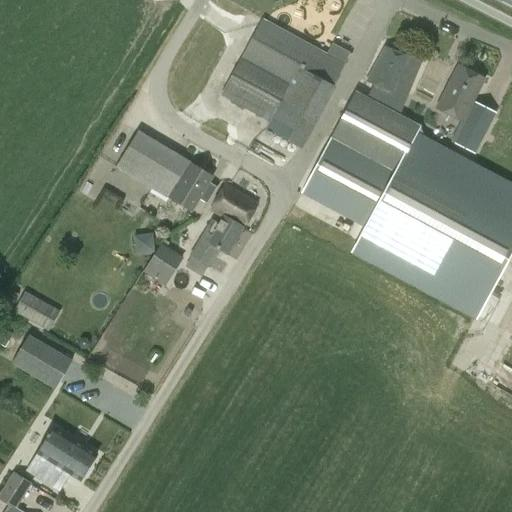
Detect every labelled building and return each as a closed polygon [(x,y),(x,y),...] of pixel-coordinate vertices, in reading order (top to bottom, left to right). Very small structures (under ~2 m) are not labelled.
[(349,53),(331,43),(325,54),(261,19),(239,58),(218,97),(267,123),(263,130),(301,150),(335,87),(332,86),(344,65),(343,64),(349,53)] [(356,94),(301,192),(366,228),(359,242),(354,251),(478,317),(511,252),(511,196),(411,143),(419,128),(398,117),(420,64),(383,48),(364,83),(372,86),(366,98),(356,94)] [(460,121),(450,142),(472,155),(494,113),(472,101),(484,79),(456,65),(434,109),(460,121)] [(206,187),(212,177),(172,153),(136,132),(114,168),(190,214),(198,201),(206,206),(214,192),(206,187)] [(226,255),(256,203),(224,184),(209,210),(222,217),(218,225),(210,220),(189,256),(208,267),(218,250),(226,255)] [(152,233),(131,234),(133,252),(153,250),(152,233)] [(183,258),(161,244),(143,271),(166,286),(183,258)] [(60,312),(25,293),(14,313),(48,333),(60,312)] [(181,315),(187,319),(191,312),(186,309),(181,315)] [(11,334),(0,327),(0,343),(4,346),(11,334)] [(16,357),(58,382),(71,361),(30,336),(16,357)] [(52,428),(26,472),(54,489),(64,472),(80,482),(96,455),(52,428)] [(22,511),(16,508),(31,483),(13,473),(0,493),(0,500),(9,506),(4,511),(22,511)]
